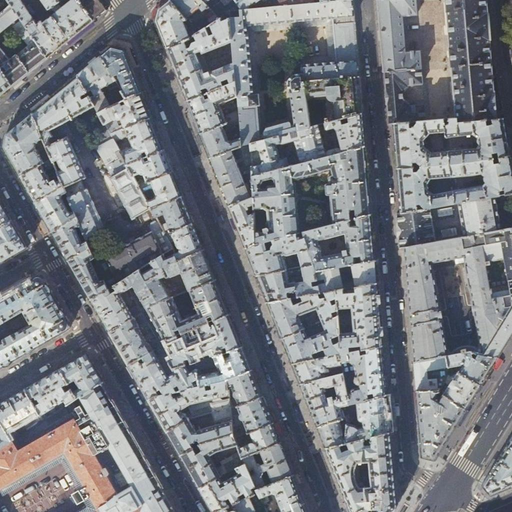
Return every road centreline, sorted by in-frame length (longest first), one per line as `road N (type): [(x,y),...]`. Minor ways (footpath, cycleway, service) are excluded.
road 1 (residential): [(129,11),(326,511)]
road 2 (residential): [(449,492),(407,461),(369,0)]
road 3 (residential): [(196,511),(92,331)]
road 4 (residential): [(129,11),(0,117)]
